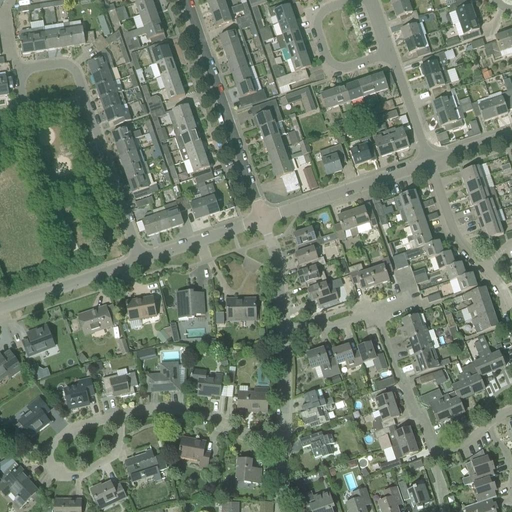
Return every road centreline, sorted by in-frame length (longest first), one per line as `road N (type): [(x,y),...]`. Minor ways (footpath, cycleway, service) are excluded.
road 1 (residential): [(262,219),(187,0)]
road 2 (residential): [(262,219),(428,162)]
road 3 (residential): [(116,418),(79,427),(47,453),(50,469),(77,476),(108,459),(114,444)]
road 4 (residential): [(281,441),(182,411),(116,418)]
road 5 (residential): [(140,260),(84,101)]
road 6 (residential): [(434,455),(375,316)]
road 7 (residential): [(390,53),(348,67),(326,59),(316,19),(351,0)]
road 8 (residential): [(0,309),(140,260)]
road 9 (residential): [(140,260),(262,219)]
road 10 (residential): [(484,267),(454,236),(428,162)]
